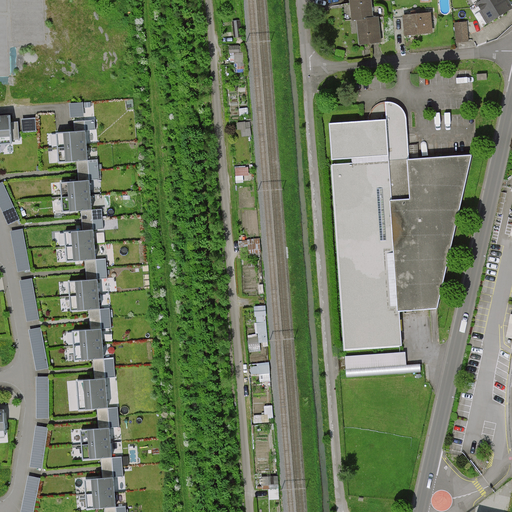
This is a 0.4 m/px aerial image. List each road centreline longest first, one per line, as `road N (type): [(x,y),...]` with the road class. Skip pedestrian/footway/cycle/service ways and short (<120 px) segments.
road 1 (residential): [(209,0),(250,511)]
road 2 (residential): [(304,69),(341,511)]
road 3 (tertiary): [(511,99),(420,511)]
road 4 (residential): [(0,228),(26,375),(21,471),(7,511)]
road 5 (residential): [(511,49),(304,69)]
